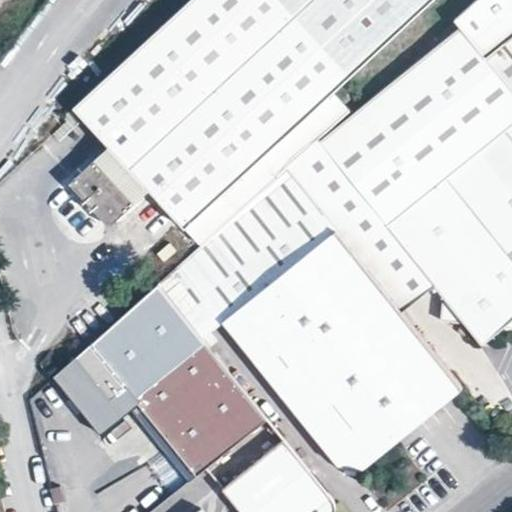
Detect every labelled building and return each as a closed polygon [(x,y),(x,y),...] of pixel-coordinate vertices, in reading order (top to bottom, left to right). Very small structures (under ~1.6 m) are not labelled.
[(183,224),(199,242),(284,170),(312,143),(295,124),(313,107),(360,65),(403,26),(431,0),(187,0),(73,105),(108,143),(68,180),(107,222),(148,187),(183,224)] [(511,0),(480,0),(456,23),(487,60),(511,89),(511,0)] [(456,23),(312,143),(284,170),(405,311),(437,284),(388,226),(505,128),(511,122),(511,89),(487,60),(456,23)] [(511,136),(505,128),(388,226),(437,284),(446,296),(444,322),(468,325),(484,345),(504,329),(511,329),(511,136)] [(284,170),(199,242),(178,260),(207,293),(347,458),(359,471),(465,381),(405,311),(284,170)] [(178,260),(162,277),(188,309),(207,293),(178,260)] [(188,309),(162,277),(59,370),(106,428),(135,405),(144,398),(202,471),(272,415),(188,309)] [(193,478),(202,471),(144,398),(135,405),(193,478)] [(511,418),(498,429),(506,439),(511,433),(511,418)] [(324,511),(326,511),(343,511),(344,511),(344,509),(344,508),(344,506),(345,504),(344,503),(291,438),(233,484),(255,511),(324,511)]
